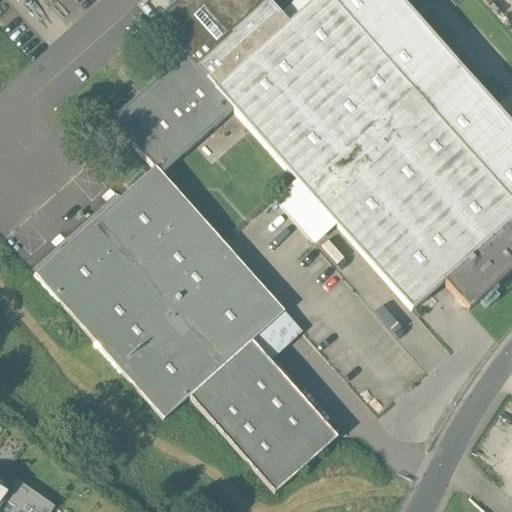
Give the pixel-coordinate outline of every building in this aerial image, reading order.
[(167,0),(154,12),(185,46),(211,79),(286,14),(273,0),(167,0)] [(211,79),(232,104),(316,191),(326,203),(412,299),(441,270),(508,210),(511,206),(511,118),(404,0),(301,0),(286,14),(211,79)] [(154,162),(159,167),(232,104),(211,79),(185,46),(148,78),(110,112),(154,162)] [(154,162),(35,270),(162,413),(183,389),(250,330),(281,303),(251,271),(238,259),(159,167),(154,162)] [(511,214),(508,210),(441,270),(468,297),(511,259),(511,214)] [(250,330),(183,389),(272,489),(333,431),(286,370),(250,330)] [(9,495),(0,507),(0,511),(51,511),(54,509),(15,482),(7,494),(9,495)] [(7,494),(0,488),(0,507),(9,495),(7,494)]
